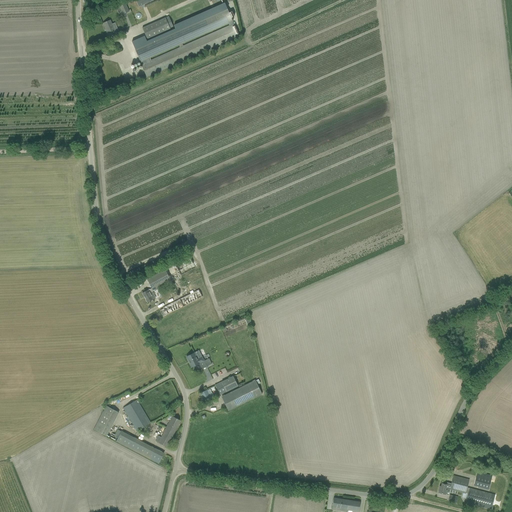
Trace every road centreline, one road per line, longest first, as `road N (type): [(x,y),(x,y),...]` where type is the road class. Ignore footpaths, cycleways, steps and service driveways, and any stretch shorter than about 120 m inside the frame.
road 1 (unclassified): [(177,470),(181,385),(108,258),(98,225),(79,0)]
road 2 (unclassified): [(177,470),(403,496),(431,475),(477,385),(511,350)]
